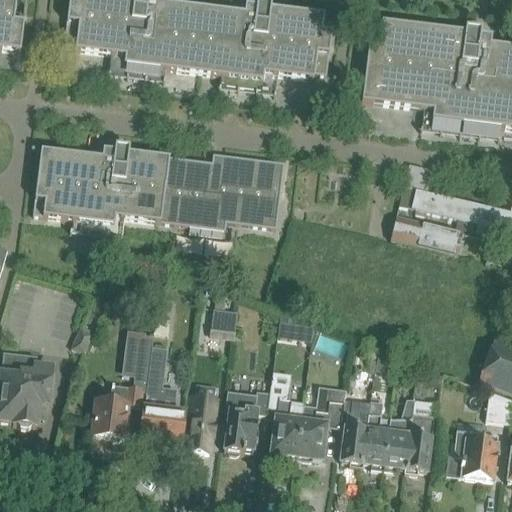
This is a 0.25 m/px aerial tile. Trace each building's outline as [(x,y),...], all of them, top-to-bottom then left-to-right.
[(0,0),(0,53),(20,56),(23,26),(13,25),(16,0),(0,0)] [(79,0),(79,5),(69,4),(63,47),(75,49),(74,54),(124,60),(123,69),(262,86),(263,78),(313,84),(314,78),(325,80),(331,36),(321,35),(323,19),(270,12),(271,7),(263,6),(261,20),(147,5),(147,0),(79,0)] [(370,29),(361,106),(432,115),(431,124),(511,133),(511,51),(479,47),(480,34),(464,32),(464,36),(381,26),(380,30),(370,29)] [(40,155),(32,220),(113,230),(114,222),(224,236),(225,227),(275,234),(283,168),(221,161),(220,169),(128,157),(129,152),(114,150),(112,164),(40,155)] [(408,169),(402,191),(426,197),(431,174),(408,169)] [(402,191),(398,210),(414,214),(413,219),(424,222),(425,216),(457,224),(455,231),(475,235),(475,237),(511,245),(511,217),(508,216),(507,216),(426,197),(402,191)] [(395,222),(390,246),(457,262),(462,238),(395,222)] [(147,302),(145,321),(155,322),(157,304),(147,302)] [(157,304),(155,322),(166,324),(168,305),(157,304)] [(225,317),(221,343),(232,345),(236,318),(225,317)] [(281,322),(278,335),(290,338),(293,324),(281,322)] [(94,338),(80,333),(71,353),(84,359),(94,338)] [(92,420),(90,440),(110,442),(112,445),(118,445),(120,443),(123,444),(125,432),(129,432),(130,421),(126,421),(127,411),(141,413),(143,396),(146,396),(149,378),(152,352),(151,352),(153,341),(145,340),(129,338),(126,357),(137,359),(134,382),(133,391),(128,391),(128,392),(122,391),(111,390),(109,406),(94,405),(93,413),(92,412),(91,420),(92,420)] [(511,345),(495,339),(478,386),(511,398),(511,345)] [(146,396),(139,447),(179,452),(183,417),(173,416),(176,398),(162,396),(167,354),(152,352),(149,378),(146,396)] [(366,355),(365,364),(373,365),(374,355),(366,355)] [(2,359),(0,378),(0,427),(12,429),(11,430),(16,431),(19,434),(27,435),(31,432),(35,433),(37,416),(45,417),(45,410),(47,410),(52,369),(36,367),(36,363),(2,359)] [(418,376),(417,386),(441,388),(442,379),(418,376)] [(278,411),(273,452),(278,453),(277,459),(295,461),(302,409),(291,407),(291,404),(287,404),(290,380),(272,377),(268,410),(278,411)] [(213,427),(216,403),(213,402),(214,391),(196,389),(195,400),(191,400),(188,424),(191,425),(187,455),(192,456),(191,461),(203,463),(203,457),(208,458),(211,441),(213,441),(215,427),(213,427)] [(302,409),(295,461),(315,463),(315,461),(321,462),(324,433),(339,435),(341,418),(344,409),(344,404),(345,397),(318,393),(315,411),(302,409)] [(257,413),(266,414),(269,395),(259,394),(257,413)] [(226,431),(223,456),(227,456),(229,459),(236,460),(239,458),(244,458),(244,455),(252,456),(253,449),(254,449),(256,428),(254,428),(256,416),(253,416),(255,400),(226,396),(224,418),(228,418),(227,421),(225,431),(226,431)] [(488,396),(485,425),(508,428),(510,414),(511,404),(488,396)] [(399,424),(389,425),(382,476),(395,478),(396,474),(404,475),(409,439),(412,419),(411,419),(413,403),(411,403),(411,405),(404,405),(399,424)] [(344,409),(341,418),(345,418),(340,466),(362,469),(366,433),(357,432),(361,407),(344,404),(344,409)] [(366,433),(362,469),(370,470),(370,474),(382,476),(389,425),(389,420),(381,418),(382,408),(370,406),(366,433)] [(421,420),(412,419),(409,439),(404,475),(403,479),(417,480),(417,476),(426,478),(432,428),(436,429),(438,417),(422,415),(421,420)] [(453,462),(448,461),(445,480),(491,486),(493,475),(494,475),(498,448),(496,447),(497,441),(456,436),(453,462)]
